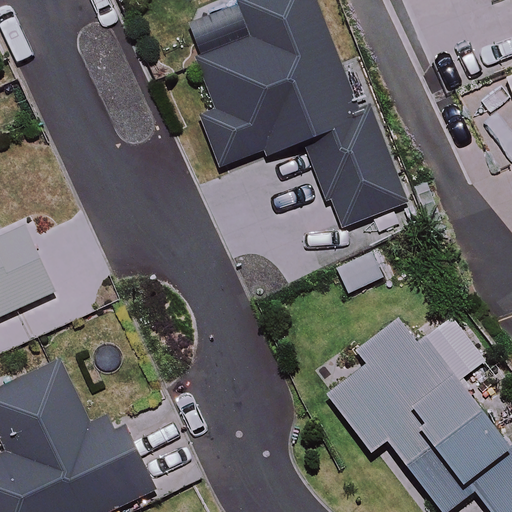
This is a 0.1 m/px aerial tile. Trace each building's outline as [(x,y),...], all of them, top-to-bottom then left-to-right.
[(363,120),(317,0),(247,0),(240,3),(186,23),(219,109),(204,114),(226,172),(307,142),(341,232),(409,206),(374,115),(363,120)] [(0,237),(0,319),(59,295),(29,225),(0,237)] [(392,278),(377,251),(340,271),(355,299),(392,278)] [(420,342),(402,319),(357,354),(367,367),(330,397),(374,454),(387,444),(440,511),(452,511),(477,492),(492,511),(511,511),(511,447),(461,383),(489,361),(454,316),(420,342)] [(95,420),(69,363),(0,395),(0,436),(9,457),(0,461),(0,511),(112,511),(155,493),(116,411),(95,420)]
